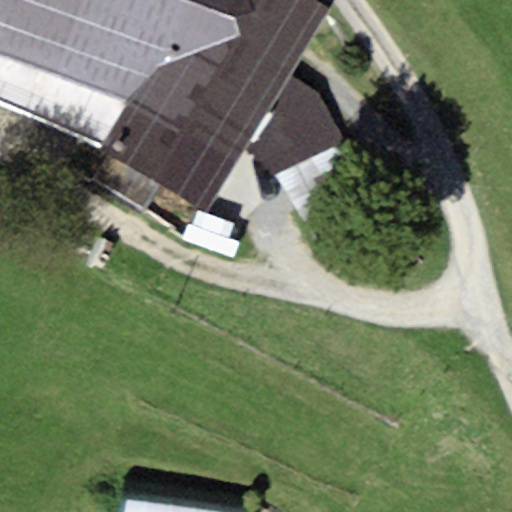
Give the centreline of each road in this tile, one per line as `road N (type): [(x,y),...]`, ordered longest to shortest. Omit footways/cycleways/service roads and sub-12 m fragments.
road 1 (track): [(491,314),(352,308),(172,257),(56,193)]
road 2 (track): [(348,0),(456,174),(491,314),(511,362)]
